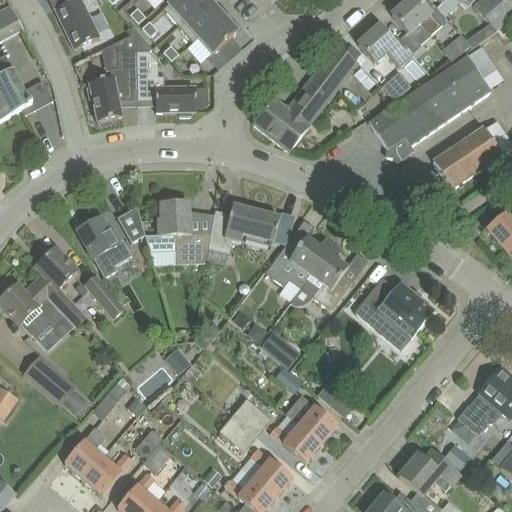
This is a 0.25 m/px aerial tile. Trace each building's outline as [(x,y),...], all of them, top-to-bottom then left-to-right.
[(69,0),(71,5),(55,13),(75,53),(100,40),(81,2),(84,0),(69,0)] [(207,0),(177,0),(164,12),(179,29),(209,2),(207,0)] [(409,37),(410,36),(420,47),(430,38),(442,28),(416,0),(411,0),(392,18),(409,37)] [(435,0),(442,7),(437,10),(445,19),(462,5),(467,10),(477,0),(435,0)] [(480,0),(473,5),(496,34),(509,24),(487,0),(480,0)] [(487,0),(509,24),(511,21),(511,3),(509,0),(487,0)] [(193,45),(198,41),(223,18),(209,2),(179,29),(193,45)] [(0,45),(23,34),(10,8),(0,12),(0,45)] [(130,18),(138,27),(146,20),(138,11),(130,18)] [(220,73),(231,62),(220,51),(238,35),(223,18),(198,41),(213,58),(209,61),(220,73)] [(158,33),(150,24),(142,31),(150,40),(158,33)] [(507,26),(499,33),(503,37),(511,31),(507,26)] [(399,43),(395,46),(380,29),(359,47),(374,65),(386,55),(401,72),(414,60),(399,43)] [(137,36),(137,55),(138,104),(156,104),(156,110),(156,116),(180,116),(180,119),(191,119),(191,116),(196,115),(196,90),(165,91),(164,80),(159,80),(159,79),(158,65),(149,55),(153,52),(138,35),(137,36)] [(91,91),(88,92),(90,102),(93,101),(98,125),(122,120),(120,110),(119,105),(138,104),(137,55),(137,36),(114,47),(102,53),(106,74),(110,74),(112,81),(90,86),(91,91)] [(480,46),(475,37),(466,43),(473,51),(480,46)] [(171,49),(164,56),(172,64),(179,57),(171,49)] [(254,127),(290,155),(309,130),(308,129),(358,65),(337,49),(288,113),(274,102),(254,127)] [(0,124),(32,107),(7,59),(10,58),(9,57),(0,61),(0,124)] [(454,120),(468,109),(491,93),(467,58),(432,82),(419,91),(385,115),(369,126),(387,153),(386,158),(387,161),(393,162),(397,167),(409,159),(404,152),(454,120)] [(411,89),(398,75),(382,90),(395,104),(411,89)] [(502,159),(484,132),(468,142),(433,165),(452,193),(502,159)] [(208,252),(209,252),(211,237),(215,217),(214,216),(211,237),(191,238),(189,206),(161,207),(162,222),(159,222),(159,239),(145,239),(151,257),(176,256),(177,268),(205,267),(208,252)] [(274,247),(275,241),(280,221),(231,208),(228,219),(215,217),(211,237),(209,252),(227,256),(230,257),(233,243),(242,245),(243,239),(258,243),(274,247)] [(137,210),(118,221),(132,245),(145,238),(137,210)] [(487,232),(506,254),(511,248),(511,223),(506,216),(487,232)] [(78,234),(88,251),(94,262),(95,262),(106,280),(117,274),(114,269),(132,259),(123,245),(120,246),(112,232),(109,233),(102,220),(78,234)] [(277,244),(286,246),(291,222),(282,220),(277,244)] [(290,283),(302,292),(309,280),(310,281),(334,248),(326,242),(320,250),(307,240),(301,248),(291,241),(280,257),(266,276),(285,290),(290,283)] [(309,280),(302,292),(301,293),(332,314),(353,286),(343,279),(349,271),(336,261),(342,253),(334,248),(310,281),(309,280)] [(60,291),(63,288),(78,275),(56,252),(36,270),(44,278),(34,287),(48,302),(56,310),(64,318),(76,330),(87,320),(60,291)] [(87,286),(83,288),(112,324),(126,313),(97,277),(96,278),(95,279),(87,286)] [(382,283),(355,315),(387,341),(398,329),(412,341),(434,314),(402,287),(396,294),(382,283)] [(0,303),(0,307),(12,320),(19,329),(20,327),(33,340),(49,324),(53,328),(64,318),(56,310),(48,302),(34,287),(25,296),(17,288),(0,303)] [(267,335),(260,330),(253,331),(248,338),(259,347),(267,335)] [(301,357),(290,348),(277,364),(288,373),(301,357)] [(165,363),(178,379),(192,367),(179,351),(165,363)] [(77,390),(40,358),(22,379),(59,410),(77,390)] [(165,365),(141,386),(153,398),(176,378),(165,365)] [(284,370),(275,380),(295,397),(304,387),(284,370)] [(494,425),(502,416),(510,423),(511,420),(511,379),(501,370),(479,396),(480,397),(469,409),(458,422),(478,439),(489,426),(494,425)] [(126,395),(116,386),(92,416),(102,424),(126,395)] [(318,399),(344,422),(355,409),(329,386),(318,399)] [(0,420),(4,424),(18,403),(0,391),(0,420)] [(302,400),(296,408),(287,419),(290,422),(322,448),(338,429),(322,416),(302,400)] [(145,409),(136,401),(128,411),(137,419),(145,409)] [(234,419),(258,439),(271,423),(247,403),(234,419)] [(243,456),(258,439),(234,419),(219,437),(243,456)] [(306,467),(322,448),(290,422),(280,434),(276,431),(271,438),(291,454),(306,467)] [(106,441),(103,439),(95,432),(78,452),(65,467),(84,483),(103,461),(95,454),(100,447),(106,441)] [(135,453),(147,462),(160,447),(159,447),(163,442),(151,433),(135,453)] [(160,447),(147,462),(142,468),(155,478),(172,457),(160,447)] [(472,461),(455,447),(445,461),(461,474),(472,461)] [(255,482),(277,501),(293,482),(278,469),(258,453),(251,460),(264,471),(255,482)] [(399,480),(415,493),(423,500),(437,482),(449,492),(461,477),(448,466),(433,453),(425,463),(418,458),(399,480)] [(511,457),(501,471),(511,480),(511,457)] [(103,499),(116,484),(132,465),(125,459),(114,471),(103,461),(84,483),(103,499)] [(212,473),(205,482),(212,489),(220,479),(212,473)] [(148,477),(131,497),(118,511),(150,511),(155,506),(145,496),(155,484),(148,477)] [(0,511),(3,511),(9,506),(17,497),(0,482),(0,511)] [(251,511),(267,511),(277,501),(255,482),(245,494),(232,483),(226,491),(246,507),(251,511)] [(203,486),(195,495),(203,502),(211,493),(203,486)] [(372,511),(420,511),(411,504),(403,511),(401,511),(384,498),(372,511)] [(162,511),(155,506),(150,511),(183,511),(185,509),(178,503),(170,511),(162,511)] [(216,511),(234,511),(225,503),(216,511)]
